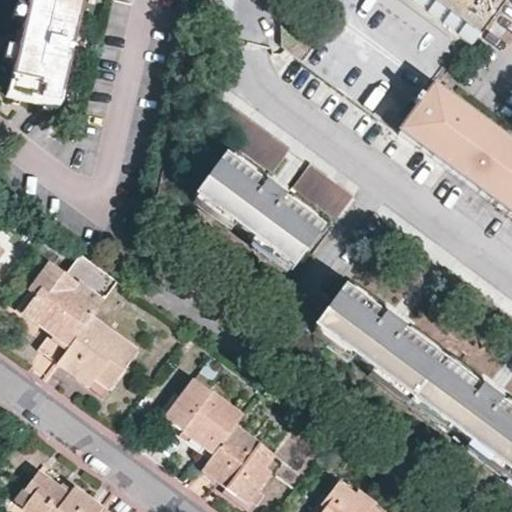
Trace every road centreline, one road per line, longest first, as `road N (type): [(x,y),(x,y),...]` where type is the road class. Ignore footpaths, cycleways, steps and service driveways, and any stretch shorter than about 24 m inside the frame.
road 1 (residential): [(511,273),(273,97),(254,42),(260,0)]
road 2 (residential): [(175,511),(0,382)]
